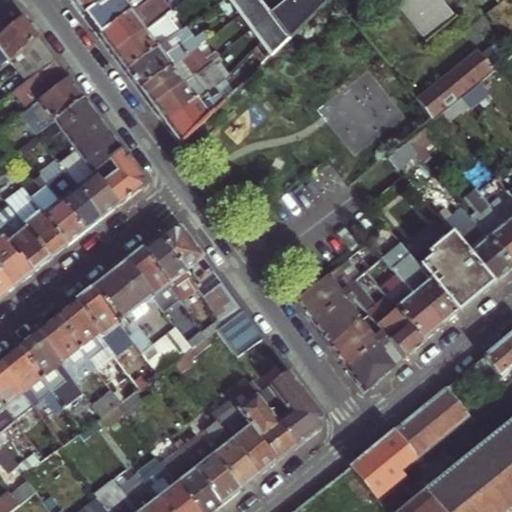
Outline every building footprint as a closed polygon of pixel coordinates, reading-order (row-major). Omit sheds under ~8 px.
[(126,0),(84,0),(81,3),(92,17),(96,22),(126,0)] [(126,0),(96,22),(105,35),(109,40),(164,0),(126,0)] [(175,0),(164,0),(109,40),(118,53),(123,59),(177,19),(168,6),(175,0)] [(237,0),(239,1),(248,14),(265,1),(285,25),(296,15),(311,0),(237,0)] [(442,0),(395,0),(419,29),(448,7),(442,0)] [(265,1),(248,14),(259,29),(268,42),(285,25),(265,1)] [(0,73),(10,66),(39,44),(30,31),(24,22),(18,26),(7,11),(0,16),(0,73)] [(184,13),(177,19),(123,59),(131,70),(136,77),(191,36),(206,25),(201,18),(192,24),(184,13)] [(136,77),(141,84),(144,88),(148,94),(209,48),(205,43),(199,47),(191,36),(136,77)] [(494,61),(476,39),(413,88),(431,110),(443,101),(462,86),(479,73),(494,61)] [(39,44),(10,66),(24,86),(55,64),(48,55),(39,44)] [(209,48),(148,94),(156,105),(161,111),(222,66),(209,48)] [(55,64),(24,86),(12,95),(26,114),(46,99),(68,82),(63,75),(55,64)] [(222,66),(161,111),(171,124),(176,131),(231,78),(222,66)] [(479,73),(462,86),(470,96),(486,82),(479,73)] [(68,82),(46,99),(26,114),(22,117),(38,138),(54,127),(85,103),(80,98),(68,82)] [(462,86),(443,101),(451,111),(470,96),(462,86)] [(104,128),(85,103),(54,127),(75,154),(120,212),(136,200),(144,194),(143,181),(104,128)] [(417,142),(434,129),(424,116),(407,130),(417,142)] [(407,130),(385,147),(396,159),(417,142),(407,130)] [(113,218),(120,212),(75,154),(59,166),(68,177),(104,225),(113,218)] [(54,187),(68,177),(59,166),(57,162),(39,176),(43,181),(50,190),(54,187)] [(98,230),(104,225),(68,177),(54,187),(50,190),(87,238),(98,230)] [(483,200),(487,204),(475,214),(511,258),(511,256),(511,224),(497,206),(492,200),(488,195),(474,179),(466,185),(477,200),(480,202),(483,200)] [(81,243),(87,238),(50,190),(43,181),(25,195),(69,252),(81,243)] [(61,259),(69,252),(25,195),(23,193),(5,206),(9,211),(52,266),(61,259)] [(511,193),(497,206),(511,224),(511,193)] [(483,200),(480,202),(477,200),(469,206),(473,211),(475,214),(487,204),(483,200)] [(506,261),(511,258),(475,214),(473,211),(457,223),(454,218),(456,216),(448,206),(440,212),(450,225),(491,274),(501,265),(506,261)] [(473,211),(469,206),(456,216),(454,218),(457,223),(473,211)] [(0,217),(0,238),(8,248),(6,250),(19,267),(22,264),(34,280),(47,270),(52,266),(9,211),(0,217)] [(455,303),(418,257),(382,213),(365,227),(368,230),(379,244),(390,236),(401,250),(391,258),(410,281),(408,283),(424,301),(426,299),(439,315),(450,307),(455,303)] [(480,283),(491,274),(450,225),(422,246),(426,251),(418,257),(455,303),(480,283)] [(195,249),(184,235),(171,234),(161,242),(188,279),(192,275),(203,289),(217,279),(195,249)] [(8,248),(0,238),(0,277),(14,296),(29,284),(34,280),(22,264),(19,267),(6,250),(8,248)] [(197,292),(188,279),(161,242),(156,246),(144,255),(172,291),(178,298),(181,303),(197,292)] [(361,259),(367,265),(385,251),(379,244),(361,259)] [(172,291),(144,255),(139,259),(128,267),(155,303),(166,317),(173,312),(168,306),(162,298),(172,291)] [(331,273),(342,264),(335,255),(298,285),(292,289),(303,304),(309,312),(347,281),(344,276),(338,281),(331,273)] [(408,283),(410,281),(391,258),(372,272),(387,290),(420,331),(432,321),(439,315),(426,299),(424,301),(408,283)] [(414,335),(420,331),(387,290),(374,300),(356,277),(369,267),(367,265),(361,259),(342,274),(344,276),(347,281),(364,302),(377,318),(382,324),(387,330),(400,347),(414,335)] [(137,327),(132,321),(145,311),(155,303),(128,267),(115,278),(93,295),(122,333),(159,381),(174,369),(178,367),(192,356),(194,354),(187,345),(177,332),(154,349),(137,327)] [(0,307),(6,303),(14,296),(0,277),(0,307)] [(217,279),(203,289),(210,297),(223,287),(217,279)] [(356,308),(364,302),(347,281),(309,312),(320,327),(325,333),(356,308)] [(219,323),(238,307),(229,295),(223,287),(210,297),(204,302),(219,323)] [(172,291),(162,298),(168,306),(178,298),(172,291)] [(122,333),(93,295),(87,299),(77,308),(106,346),(122,333)] [(241,311),(238,307),(219,323),(225,331),(245,317),(241,311)] [(97,372),(115,358),(106,346),(77,308),(71,312),(58,322),(97,372)] [(369,324),(356,308),(325,333),(337,350),(342,356),(382,324),(377,318),(369,324)] [(145,311),(132,321),(137,327),(150,317),(145,311)] [(225,331),(220,335),(240,362),(265,344),(245,317),(225,331)] [(97,372),(58,322),(53,326),(39,337),(78,387),(97,372)] [(511,322),(506,327),(476,353),(493,373),(511,359),(511,322)] [(225,331),(219,323),(205,334),(211,342),(220,335),(225,331)] [(387,330),(382,324),(342,356),(355,374),(359,380),(391,354),(378,337),(387,330)] [(211,342),(205,334),(204,333),(187,345),(194,354),(211,342)] [(86,397),(78,387),(39,337),(34,341),(19,353),(67,413),(86,397)] [(60,418),(67,413),(19,353),(14,357),(3,366),(39,413),(49,405),(60,418)] [(197,363),(192,356),(178,367),(183,374),(197,363)] [(0,404),(17,427),(35,450),(47,440),(33,422),(41,415),(39,413),(3,366),(0,367),(0,404)] [(389,423),(409,449),(463,406),(453,392),(458,387),(448,375),(389,423)] [(271,392),(292,419),(280,428),(299,452),(317,438),(321,435),(323,420),(290,377),(271,392)] [(290,459),(299,452),(280,428),(268,411),(263,405),(269,400),(265,396),(264,397),(255,387),(250,391),(258,402),(239,416),(279,468),(290,459)] [(118,412),(124,407),(114,394),(95,409),(105,421),(118,412)] [(124,407),(118,412),(127,424),(146,410),(136,398),(124,407)] [(268,411),(274,407),(269,400),(263,405),(268,411)] [(0,439),(17,427),(0,404),(0,439)] [(511,404),(385,510),(386,511),(493,511),(511,497),(511,404)] [(219,427),(261,482),(273,472),(279,468),(239,416),(237,413),(219,427)] [(382,502),(408,480),(394,461),(409,449),(389,423),(345,458),(382,502)] [(255,487),(261,482),(219,427),(201,442),(243,496),(255,487)] [(243,496),(201,442),(182,457),(225,511),(232,505),(239,500),(243,496)] [(16,465),(0,443),(0,460),(8,471),(16,465)] [(47,465),(38,454),(19,469),(28,480),(43,468),(47,465)] [(223,511),(225,511),(182,457),(164,471),(196,511),(223,511)] [(196,511),(164,471),(145,486),(165,511),(196,511)] [(136,511),(127,500),(113,483),(94,497),(98,502),(106,511),(136,511)] [(26,486),(12,497),(22,509),(36,498),(26,486)] [(165,511),(145,486),(127,500),(136,511),(165,511)] [(18,511),(22,509),(12,497),(9,493),(0,500),(0,511),(18,511)] [(106,511),(98,502),(85,511),(106,511)]
